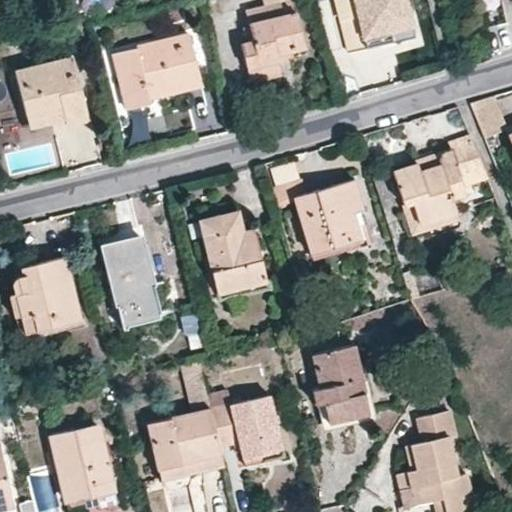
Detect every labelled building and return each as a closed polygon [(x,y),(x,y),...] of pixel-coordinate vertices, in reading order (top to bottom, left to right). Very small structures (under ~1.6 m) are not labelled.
[(262,0),(264,7),(245,12),(251,41),(241,43),(247,69),(258,67),(261,78),(281,73),(279,61),(277,53),(291,49),(293,57),(306,54),(291,0),(262,0)] [(413,35),(403,0),(336,0),(349,51),(382,43),(381,33),(389,31),(391,41),(413,35)] [(389,31),(381,33),(382,43),(391,41),(389,31)] [(197,70),(188,35),(113,53),(126,108),(148,102),(148,99),(144,84),(197,70)] [(277,53),(279,61),(293,57),(291,49),(277,53)] [(51,63),(53,71),(39,74),(37,66),(15,71),(26,117),(61,108),(63,119),(64,124),(87,119),(73,57),(51,63)] [(37,66),(39,74),(53,71),(51,63),(37,66)] [(258,67),(247,69),(250,80),(261,78),(258,67)] [(144,84),(148,99),(200,85),(197,70),(144,84)] [(507,126),(494,96),(471,103),(485,137),(505,128),(505,127),(507,126)] [(26,117),(28,127),(63,119),(61,108),(26,117)] [(486,177),(469,135),(447,142),(449,149),(461,185),(486,177)] [(434,154),(438,166),(419,171),(416,163),(392,171),(403,206),(411,203),(418,222),(453,211),(450,199),(464,194),(461,185),(449,149),(434,154)] [(416,163),(419,171),(438,166),(434,154),(415,160),(416,163)] [(291,161),(273,168),(279,183),(297,176),(291,161)] [(299,179),(269,188),(274,202),(293,196),(304,193),(299,179)] [(359,210),(351,180),(304,193),(293,196),(310,253),(345,242),(337,216),(352,212),(359,210)] [(458,226),(453,211),(418,222),(411,203),(403,206),(411,232),(428,228),(431,235),(458,226)] [(241,233),(235,211),(199,220),(211,271),(219,269),(224,289),(263,280),(258,258),(248,261),(241,233)] [(362,239),(354,241),(351,230),(356,228),(352,212),(337,216),(345,242),(310,253),(312,260),(364,245),(362,239)] [(248,261),(258,258),(251,231),(241,233),(248,261)] [(119,320),(155,310),(138,236),(101,245),(119,320)] [(38,261),(40,269),(15,275),(12,279),(16,292),(21,312),(32,309),(37,328),(53,324),(77,318),(62,256),(38,261)] [(40,269),(38,261),(14,267),(15,275),(40,269)] [(211,271),(218,299),(265,287),(263,280),(224,289),(219,269),(211,271)] [(53,324),(37,328),(32,309),(21,312),(16,292),(9,294),(20,339),(54,331),(53,324)] [(157,316),(155,310),(119,320),(120,325),(157,316)] [(328,422),(369,412),(354,346),(311,356),(318,388),(312,389),(315,404),(323,402),(328,422)] [(278,448),(267,395),(209,409),(217,446),(238,442),(242,456),(278,448)] [(217,446),(209,409),(146,423),(157,469),(219,455),(217,446)] [(447,410),(417,417),(421,441),(404,445),(410,470),(396,473),(400,490),(409,487),(412,504),(431,499),(440,497),(444,511),(466,511),(463,497),(470,495),(465,473),(455,475),(445,435),(452,433),(447,410)] [(111,489),(97,424),(49,435),(64,500),(83,495),(93,493),(111,489)] [(242,456),(244,465),(281,457),(278,448),(242,456)] [(0,507),(12,504),(0,454),(0,507)] [(157,469),(159,479),(221,465),(219,455),(157,469)] [(83,495),(85,503),(95,501),(93,493),(83,495)] [(470,495),(463,497),(466,511),(478,511),(474,494),(470,495)] [(444,511),(440,497),(431,499),(433,511),(444,511)]
